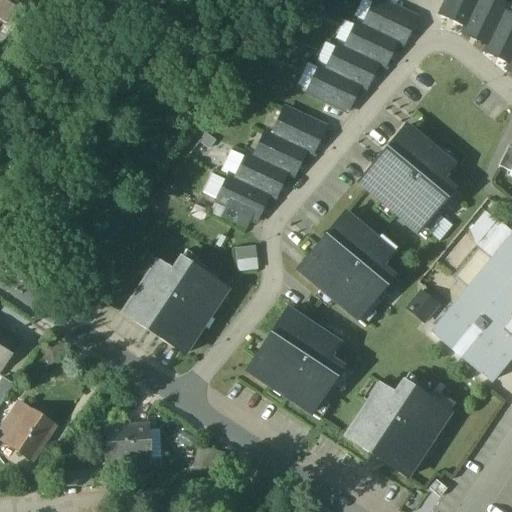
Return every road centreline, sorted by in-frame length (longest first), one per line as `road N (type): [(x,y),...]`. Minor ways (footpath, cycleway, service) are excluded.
road 1 (residential): [(184,395),(269,295),(271,231),(281,214),(424,43),(448,42),(511,95)]
road 2 (residential): [(0,275),(184,395)]
road 3 (residential): [(184,395),(352,511)]
